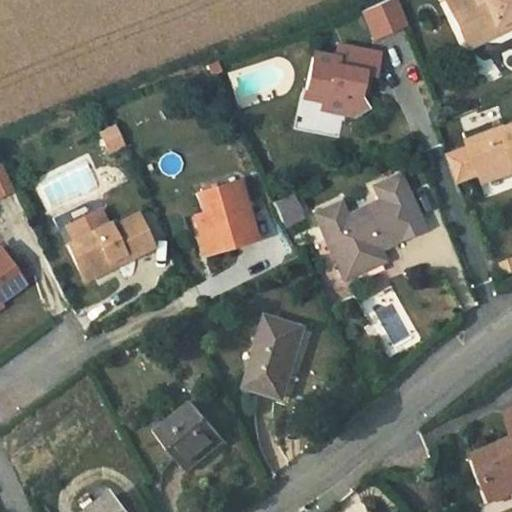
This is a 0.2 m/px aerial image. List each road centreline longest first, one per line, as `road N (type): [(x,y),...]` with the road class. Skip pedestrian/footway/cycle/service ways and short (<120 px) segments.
road 1 (residential): [(276,511),(511,325)]
road 2 (unknown): [(511,314),(464,254),(402,92)]
